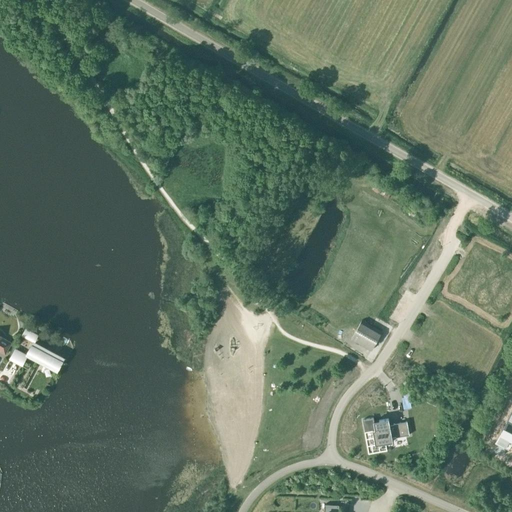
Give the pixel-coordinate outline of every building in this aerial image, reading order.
[(422,241),(417,250),(421,252),(426,243),(422,241)] [(371,350),(372,348),(378,339),(382,332),(361,320),(351,339),(371,350)] [(22,336),(33,341),(36,334),(26,329),(22,336)] [(0,351),(5,354),(11,343),(3,338),(0,336),(0,351)] [(36,359),(35,360),(49,367),(51,364),(58,368),(62,361),(61,360),(63,357),(35,343),(33,346),(32,345),(29,352),(30,353),(29,355),(36,359)] [(26,354),(15,349),(10,359),(10,360),(21,364),(26,354)] [(404,411),(412,410),(410,394),(402,396),(404,411)] [(511,406),(511,404),(511,402),(502,397),(499,405),(503,407),(504,403),(511,406)] [(511,412),(502,427),(511,431),(511,412)] [(389,425),(388,419),(373,421),(373,418),(362,420),(364,432),(372,430),(375,445),(392,442),(392,438),(409,435),(407,422),(389,425)] [(511,431),(502,427),(494,442),(507,449),(510,444),(511,445),(511,431)]
